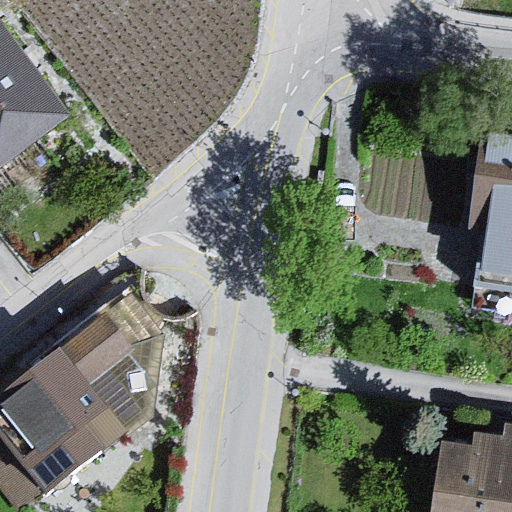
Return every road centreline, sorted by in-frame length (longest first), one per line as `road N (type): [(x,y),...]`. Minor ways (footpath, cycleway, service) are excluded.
road 1 (residential): [(227,511),(274,140)]
road 2 (residential): [(274,140),(0,352)]
road 3 (residential): [(285,47),(511,66)]
